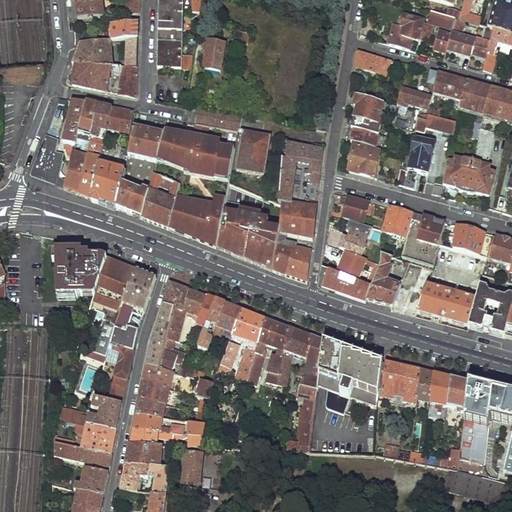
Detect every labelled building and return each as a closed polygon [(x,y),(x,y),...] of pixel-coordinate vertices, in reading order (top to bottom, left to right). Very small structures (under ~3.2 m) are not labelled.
[(84,0),(75,1),(78,20),(104,17),(101,0),(84,0)] [(126,0),(127,15),(139,14),(139,0),(126,0)] [(160,0),(158,68),(193,69),(195,55),(182,55),(183,0),(160,0)] [(202,0),(192,0),(192,12),(202,12),(202,0)] [(463,0),(461,14),(459,21),(480,26),(482,18),(468,15),(465,14),(469,0),(463,0)] [(511,4),(496,1),(488,29),(495,30),(511,34),(511,4)] [(449,10),(447,18),(455,21),(459,21),(461,14),(449,10)] [(429,24),(425,38),(430,39),(433,31),(431,30),(433,25),(449,29),(448,34),(441,33),(436,52),(445,54),(446,50),(455,21),(447,18),(432,14),(429,24)] [(404,17),(401,28),(395,26),(390,45),(411,51),(414,41),(419,42),(421,38),(425,40),(425,38),(429,24),(404,17)] [(455,21),(446,50),(472,57),(476,40),(480,26),(459,21),(455,21)] [(111,26),(112,42),(114,42),(119,41),(138,39),(138,23),(111,26)] [(476,40),(472,57),(487,60),(495,30),(488,29),(485,28),(482,40),(476,40)] [(484,71),(492,74),(496,59),(494,58),(495,56),(498,54),(499,48),(511,50),(511,34),(495,30),(487,60),(484,71)] [(210,36),(204,71),(220,73),(224,47),(215,45),(216,37),(210,36)] [(121,62),(121,68),(137,69),(138,45),(138,39),(119,41),(120,50),(120,53),(126,52),(125,62),(121,62)] [(80,45),(72,67),(76,67),(121,68),(121,62),(113,62),(111,43),(80,45)] [(358,53),(353,80),(367,84),(370,75),(387,79),(392,62),(358,53)] [(76,67),(73,86),(106,93),(110,73),(115,73),(111,94),(136,99),(137,90),(137,69),(121,68),(76,67)] [(438,75),(431,73),(428,83),(435,85),(438,75)] [(435,85),(432,96),(437,97),(461,104),(467,84),(438,75),(435,85)] [(477,115),(472,139),(478,141),(480,130),(483,119),(491,90),(467,84),(461,104),(459,112),(465,114),(466,111),(477,115)] [(511,95),(491,90),(483,119),(511,127),(511,95)] [(403,91),(398,108),(402,109),(407,110),(409,106),(424,110),(423,115),(427,116),(431,99),(403,91)] [(358,107),(355,119),(380,128),(382,123),(380,122),(382,115),(383,111),(385,105),(357,96),(354,106),(358,107)] [(431,99),(427,116),(432,117),(437,97),(432,96),(431,99)] [(63,144),(69,155),(73,156),(86,104),(73,102),(63,144)] [(65,189),(79,194),(91,137),(93,126),(97,106),(86,104),(73,156),(67,181),(65,189)] [(393,107),(385,105),(383,111),(391,114),(393,107)] [(79,194),(92,199),(97,176),(98,176),(101,159),(94,158),(95,151),(103,153),(105,144),(108,131),(112,110),(97,106),(93,126),(100,128),(98,139),(91,137),(79,194)] [(397,122),(395,131),(415,137),(418,120),(419,114),(407,110),(402,109),(399,118),(409,121),(409,125),(397,122)] [(112,110),(108,131),(128,134),(132,114),(122,112),(112,110)] [(197,117),(196,126),(210,128),(239,133),(241,118),(199,111),(197,117)] [(405,188),(415,191),(417,174),(428,175),(434,145),(428,144),(429,136),(430,131),(436,132),(454,135),(456,124),(432,117),(427,116),(423,115),(419,114),(418,120),(415,137),(408,173),(405,188)] [(354,135),(352,142),(379,150),(379,146),(376,144),(380,128),(355,119),(349,118),(348,133),(354,135)] [(317,132),(326,134),(327,125),(318,123),(317,132)] [(193,139),(164,133),(157,162),(190,175),(191,172),(198,174),(198,179),(213,182),(214,177),(230,181),(230,178),(234,157),(224,155),(225,145),(208,142),(210,128),(196,126),(193,139)] [(117,209),(142,219),(154,175),(157,162),(156,161),(163,136),(133,130),(130,150),(125,177),(117,209)] [(478,141),(476,155),(488,162),(494,133),(480,130),(478,141)] [(243,133),(237,173),(264,177),(270,138),(243,133)] [(58,142),(45,138),(40,152),(37,159),(38,159),(34,169),(36,169),(33,176),(58,184),(63,161),(64,154),(55,152),(58,142)] [(97,176),(92,199),(117,209),(125,177),(130,150),(105,144),(103,153),(101,159),(98,176),(97,176)] [(282,160),(278,205),(282,206),(291,207),(291,205),(297,164),(309,166),(309,168),(307,167),(306,173),(309,173),(309,175),(312,176),(311,183),(319,184),(323,152),(288,145),(285,161),(282,160)] [(354,145),(349,173),(376,180),(381,152),(354,145)] [(448,165),(443,190),(453,192),(455,193),(464,196),(470,197),(474,197),(477,196),(489,199),(494,176),(489,174),(489,169),(453,163),(453,166),(448,165)] [(397,186),(405,188),(408,173),(401,172),(397,186)] [(142,219),(169,230),(176,201),(179,186),(154,175),(142,219)] [(229,186),(263,200),(266,192),(230,178),(230,181),(229,185),(229,186)] [(67,181),(60,179),(58,184),(58,187),(65,189),(67,181)] [(348,198),(343,219),(364,224),(369,204),(348,198)] [(215,209),(176,201),(169,230),(218,250),(219,243),(224,213),(226,202),(217,200),(215,209)] [(278,235),(286,237),(313,241),(316,208),(291,205),(291,207),(282,206),(279,230),(278,235)] [(390,210),(384,234),(405,241),(412,216),(390,210)] [(269,222),(224,213),(219,243),(218,250),(274,272),(276,258),(278,235),(279,230),(268,228),(269,222)] [(446,225),(414,216),(401,261),(404,261),(409,263),(422,266),(434,268),(438,254),(440,246),(446,225)] [(457,228),(451,250),(480,257),(486,236),(457,228)] [(345,239),(341,250),(347,253),(362,258),(366,247),(365,246),(368,238),(353,232),(350,241),(345,239)] [(286,277),(308,284),(312,251),(296,248),(296,245),(285,243),(286,237),(278,235),(276,258),(290,263),(286,277)] [(511,242),(493,237),(487,259),(511,265),(511,264),(511,242)] [(440,246),(438,254),(447,256),(446,263),(480,272),(484,259),(480,257),(451,250),(440,246)] [(57,298),(95,297),(108,260),(86,252),(56,253),(57,298)] [(347,253),(339,274),(359,281),(366,262),(369,263),(369,261),(362,258),(347,253)] [(367,303),(392,311),(401,286),(387,282),(391,268),(389,267),(391,259),(381,257),(381,265),(372,288),(367,303)] [(274,272),(286,277),(290,263),(276,258),(274,272)] [(92,353),(103,357),(108,344),(136,270),(108,260),(95,297),(90,312),(94,313),(95,310),(105,314),(92,353)] [(413,290),(422,266),(409,263),(408,266),(401,286),(392,311),(395,312),(415,317),(417,313),(426,291),(422,290),(421,292),(413,290)] [(320,287),(367,303),(372,288),(322,269),(320,287)] [(136,270),(108,344),(133,352),(138,332),(128,328),(132,314),(144,318),(157,279),(136,270)] [(482,277),(480,288),(488,290),(496,281),(482,277)] [(164,306),(174,310),(182,313),(189,293),(171,285),(164,306)] [(426,291),(417,313),(469,328),(476,300),(428,286),(426,291)] [(489,293),(490,292),(488,290),(480,288),(476,300),(469,328),(504,337),(506,330),(511,309),(511,296),(508,295),(506,297),(489,293)] [(174,310),(161,372),(174,376),(182,379),(184,372),(185,367),(171,363),(174,343),(180,343),(184,318),(200,323),(208,300),(189,293),(182,313),(174,310)] [(208,300),(200,323),(208,326),(216,303),(208,300)] [(208,326),(201,350),(210,353),(214,341),(212,340),(215,330),(218,330),(225,307),(216,303),(208,326)] [(151,342),(146,367),(161,372),(174,310),(164,306),(151,342)] [(218,330),(216,338),(220,339),(223,332),(236,335),(243,313),(225,307),(218,330)] [(236,335),(234,340),(258,348),(266,322),(243,313),(236,335)] [(267,385),(278,388),(279,385),(289,332),(266,322),(258,348),(256,355),(247,387),(257,389),(266,356),(265,349),(280,353),(278,358),(273,357),(267,385)] [(289,332),(279,385),(287,386),(293,357),(307,361),(311,340),(289,332)] [(307,361),(302,389),(319,392),(319,390),(324,344),(311,340),(307,361)] [(103,357),(101,362),(114,365),(113,369),(110,384),(114,385),(110,403),(121,405),(133,352),(108,344),(103,357)] [(324,344),(319,390),(329,393),(327,411),(345,416),(350,402),(377,410),(381,364),(324,344)] [(232,347),(226,365),(237,368),(243,350),(232,347)] [(256,355),(246,351),(238,378),(241,378),(240,384),(247,387),(256,355)] [(89,352),(88,357),(101,362),(103,357),(92,353),(89,352)] [(385,365),(380,398),(415,406),(416,402),(419,373),(385,365)] [(146,367),(142,385),(171,393),(174,376),(161,372),(146,367)] [(184,372),(182,379),(191,382),(193,374),(184,372)] [(193,374),(191,382),(200,385),(202,379),(203,374),(194,372),(193,374)] [(419,373),(416,402),(429,405),(433,377),(419,373)] [(429,405),(428,418),(437,419),(438,411),(435,411),(435,406),(447,409),(451,381),(433,377),(429,405)] [(451,381),(447,409),(450,409),(464,412),(467,385),(466,385),(465,384),(451,381)] [(142,385),(139,402),(165,409),(167,409),(171,393),(142,385)] [(200,385),(196,400),(214,405),(218,390),(204,386),(200,385)] [(488,423),(492,391),(468,385),(467,385),(464,412),(462,423),(461,435),(458,462),(483,468),(488,423)] [(302,389),(301,396),(315,400),(314,404),(307,403),(305,410),(304,410),(299,437),(301,437),(299,449),(289,447),(287,455),(310,456),(319,392),(302,389)] [(511,396),(492,391),(488,423),(511,429),(511,433),(502,475),(511,478),(511,396)] [(88,417),(86,427),(116,433),(121,405),(110,403),(93,400),(90,409),(99,411),(98,417),(89,416),(88,417)] [(139,402),(137,415),(163,420),(191,426),(206,429),(209,419),(198,416),(197,419),(186,417),(186,419),(171,417),(171,415),(164,413),(165,409),(139,402)] [(68,411),(65,422),(78,425),(79,415),(80,413),(68,411)] [(88,417),(79,415),(78,425),(86,427),(88,417)] [(137,415),(133,431),(181,437),(184,437),(185,428),(176,427),(175,429),(162,427),(163,420),(137,415)] [(454,434),(461,435),(462,423),(459,422),(458,429),(455,429),(454,434)] [(55,438),(55,445),(112,457),(117,433),(116,433),(86,427),(78,425),(76,432),(85,434),(83,443),(55,438)] [(191,426),(190,438),(203,439),(206,429),(191,426)] [(133,431),(131,445),(158,446),(158,440),(180,441),(181,437),(133,431)] [(190,438),(188,448),(190,448),(200,449),(203,439),(190,438)] [(53,458),(55,458),(110,469),(112,457),(55,445),(53,458)] [(131,445),(127,465),(151,467),(159,468),(161,468),(161,467),(162,447),(158,446),(131,445)] [(185,486),(200,488),(204,455),(203,455),(203,449),(200,449),(190,448),(189,453),(188,453),(185,486)] [(385,452),(383,462),(409,466),(409,458),(398,455),(398,451),(385,449),(385,452)] [(409,458),(409,466),(422,468),(423,460),(409,458)] [(422,468),(440,471),(441,463),(423,460),(422,468)] [(440,471),(457,473),(458,466),(441,463),(440,471)] [(127,465),(121,490),(139,492),(142,478),(148,479),(150,472),(151,467),(127,465)] [(159,468),(154,494),(168,496),(173,469),(161,467),(161,468),(159,468)] [(85,492),(90,469),(87,469),(84,485),(81,485),(80,491),(85,492)] [(90,469),(85,492),(104,496),(109,473),(90,469)] [(76,491),(72,511),(101,511),(104,496),(85,492),(80,491),(76,491)] [(151,494),(148,511),(165,511),(168,498),(168,496),(154,494),(151,494)] [(177,511),(180,500),(168,498),(165,511),(177,511)]
